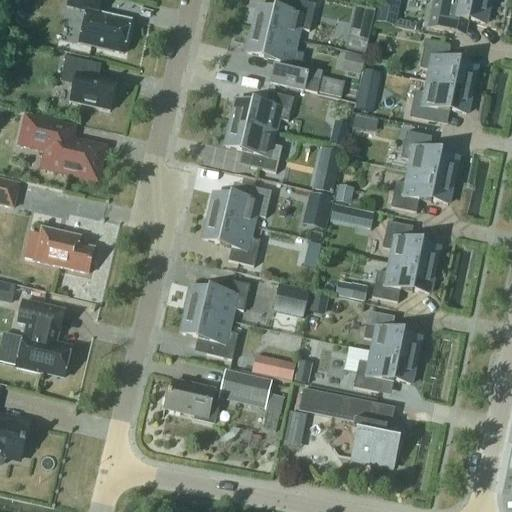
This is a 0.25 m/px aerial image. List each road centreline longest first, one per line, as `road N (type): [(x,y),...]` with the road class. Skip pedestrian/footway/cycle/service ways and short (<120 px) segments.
road 1 (residential): [(192,0),(153,169),(163,236),(113,469)]
road 2 (residential): [(113,469),(351,511)]
road 3 (residential): [(479,511),(511,359)]
